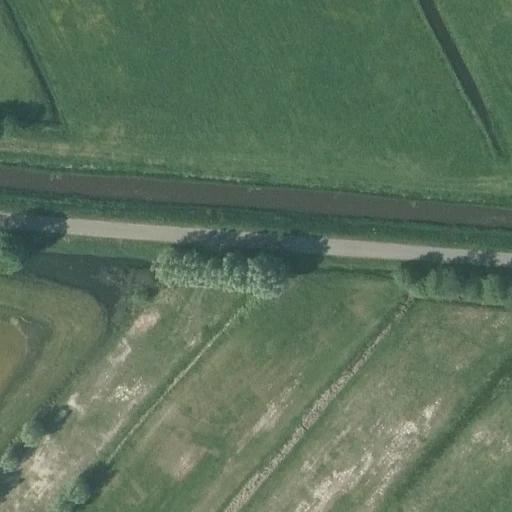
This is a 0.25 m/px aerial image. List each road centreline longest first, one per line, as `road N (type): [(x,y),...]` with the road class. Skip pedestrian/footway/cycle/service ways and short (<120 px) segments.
road 1 (unclassified): [(511,257),(0,219)]
road 2 (track): [(511,194),(90,154)]
road 3 (track): [(90,154),(72,71),(37,0)]
